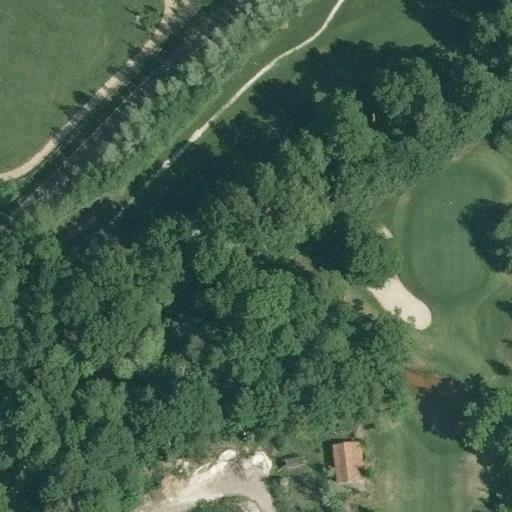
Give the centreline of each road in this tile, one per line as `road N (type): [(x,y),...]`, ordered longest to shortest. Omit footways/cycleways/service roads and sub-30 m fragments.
road 1 (track): [(511,51),(313,177),(220,254)]
road 2 (unclassified): [(0,236),(234,0)]
road 3 (track): [(0,476),(220,254)]
road 4 (track): [(0,288),(220,254)]
